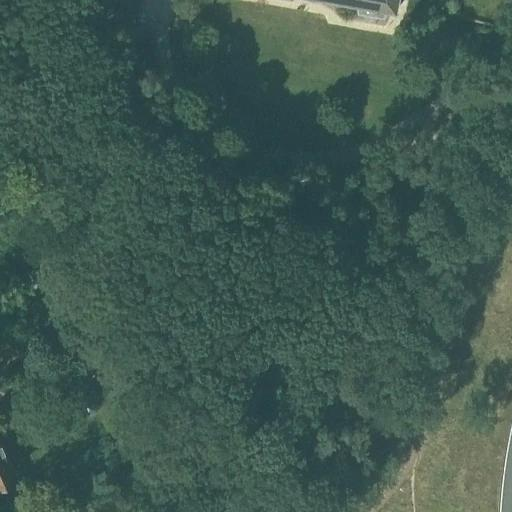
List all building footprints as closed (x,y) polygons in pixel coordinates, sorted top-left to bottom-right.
[(344,0),(354,2),(357,2),(358,12),(384,16),(388,8),(393,9),(397,10),(398,0),(344,0)] [(497,27),(506,0),(444,0),(441,9),(497,27)] [(47,331),(30,339),(42,364),(59,356),(47,331)] [(93,344),(70,354),(63,358),(74,382),(104,368),(93,344)] [(71,424),(89,418),(80,393),(62,399),(71,424)] [(15,467),(25,463),(5,417),(0,419),(0,476),(16,469),(15,467)]
